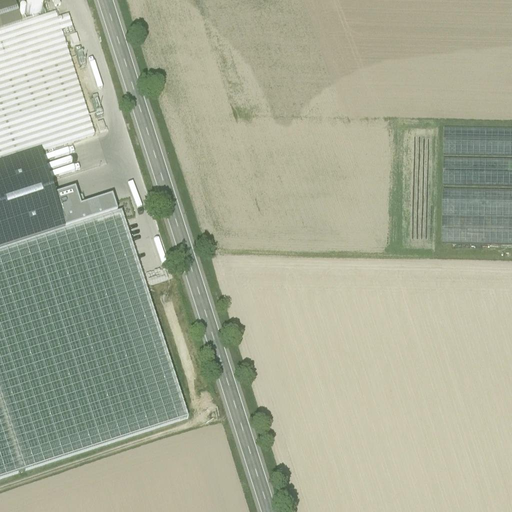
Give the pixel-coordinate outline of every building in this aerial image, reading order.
[(12,0),(0,0),(0,25),(2,31),(26,23),(24,17),(19,19),(12,0)] [(0,31),(0,233),(59,215),(39,153),(94,137),(55,14),(2,31),(0,31)] [(443,156),(511,156),(511,130),(443,130),(443,156)] [(511,187),(511,161),(442,160),(442,186),(511,187)] [(511,192),(442,191),(441,245),(511,246),(511,192)] [(59,215),(0,233),(0,480),(25,473),(24,469),(184,417),(114,197),(59,215)]
